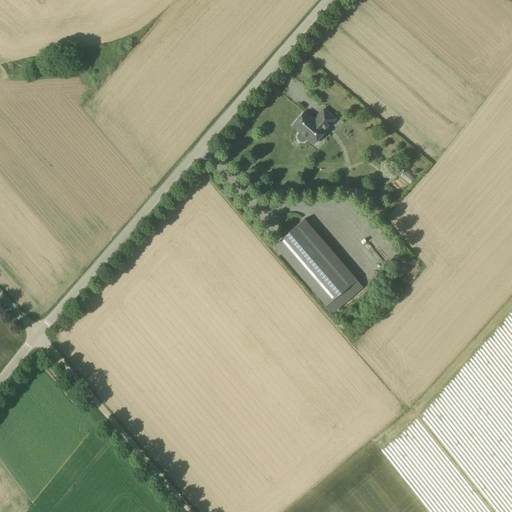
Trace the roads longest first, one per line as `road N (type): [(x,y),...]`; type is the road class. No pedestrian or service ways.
road 1 (unclassified): [(33,329),(325,0)]
road 2 (unclassified): [(187,511),(33,329)]
